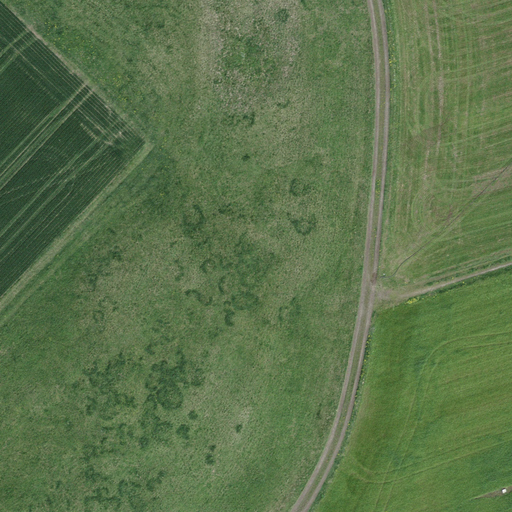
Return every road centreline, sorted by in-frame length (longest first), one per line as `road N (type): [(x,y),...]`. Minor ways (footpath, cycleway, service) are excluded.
road 1 (track): [(356,0),(385,128),(361,315),(295,511)]
road 2 (track): [(361,315),(511,267)]
